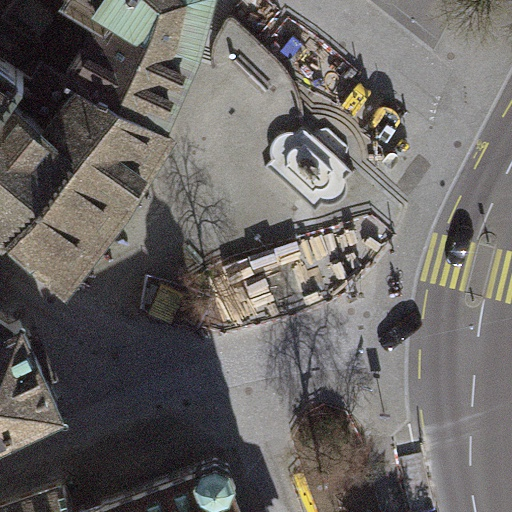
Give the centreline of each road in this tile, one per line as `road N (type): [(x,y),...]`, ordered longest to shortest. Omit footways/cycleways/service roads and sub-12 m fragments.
road 1 (tertiary): [(511,171),(471,318),(477,511)]
road 2 (residential): [(316,0),(511,159)]
